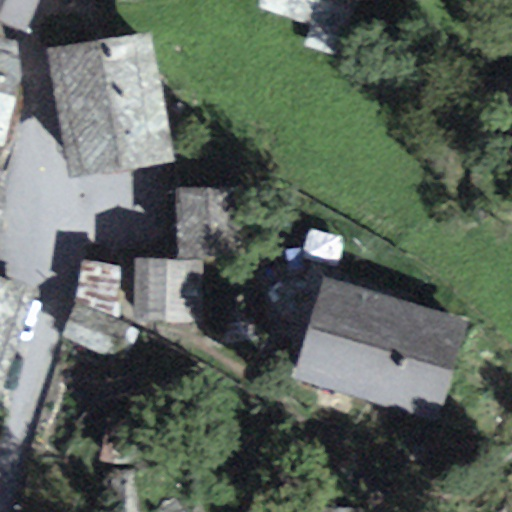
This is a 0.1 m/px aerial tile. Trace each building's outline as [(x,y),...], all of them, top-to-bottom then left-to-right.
[(33,0),(0,0),(0,13),(26,22),(33,0)] [(351,0),(257,0),(257,2),(343,28),(351,0)] [(137,17),(37,40),(68,174),(168,150),(137,17)] [(0,133),(19,30),(0,26),(0,133)] [(243,173),(170,173),(171,238),(243,237),(243,173)] [(205,251),(135,248),(132,321),(169,322),(203,323),(205,251)] [(469,307),(322,269),(295,373),(442,411),(469,307)] [(0,376),(31,281),(0,270),(0,376)]
